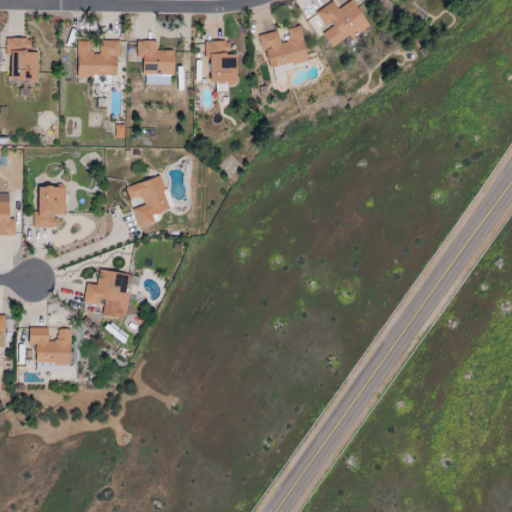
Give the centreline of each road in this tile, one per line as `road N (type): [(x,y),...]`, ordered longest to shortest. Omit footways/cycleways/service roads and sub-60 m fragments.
road 1 (secondary): [(275,511),(511,176)]
road 2 (residential): [(0,8),(207,11),(263,0)]
